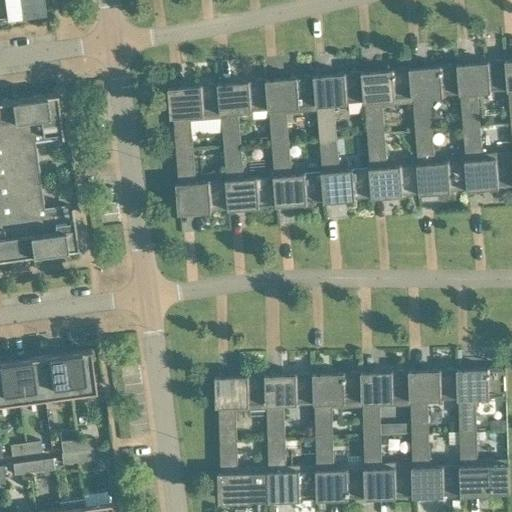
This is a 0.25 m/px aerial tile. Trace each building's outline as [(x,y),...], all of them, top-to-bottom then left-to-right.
[(0,0),(0,14),(19,12),(17,0),(0,0)] [(17,0),(19,12),(44,8),(43,0),(17,0)] [(508,89),(505,59),(457,63),(460,93),(462,126),(480,124),(478,91),(508,89)] [(460,93),(457,63),(409,67),(412,97),(415,130),(432,128),(430,95),(460,93)] [(412,97),(409,67),(362,70),(364,101),(367,133),(385,132),(382,99),(412,97)] [(364,101),(362,70),(314,74),(317,109),(319,137),(337,136),(334,103),(364,101)] [(317,109),(314,74),(266,78),(268,108),(271,141),(289,140),(287,112),(317,109)] [(268,108),(266,78),(218,82),(221,117),(223,145),(241,144),(238,111),(268,108)] [(221,117),(218,82),(168,86),(171,116),(173,116),(176,149),(193,148),(191,120),(221,117)] [(62,137),(56,93),(29,97),(35,141),(62,137)] [(35,141),(29,97),(0,100),(0,179),(39,175),(35,141)] [(511,185),(511,154),(483,157),(480,124),(462,126),(465,159),(467,189),(511,185)] [(467,189),(465,159),(435,161),(432,128),(415,130),(417,163),(420,193),(467,189)] [(420,193),(417,163),(387,165),(385,132),(367,133),(369,166),(372,197),(420,193)] [(372,197),(369,166),(339,169),(337,136),(319,137),(321,170),(324,201),(372,197)] [(324,201),(321,170),(292,173),(289,140),(271,141),(274,174),(276,204),(324,201)] [(276,204),(274,174),(244,177),(241,144),(223,145),(226,178),(228,208),(276,204)] [(228,208),(226,178),(196,180),(193,148),(176,149),(178,182),(176,182),(179,212),(228,208)] [(0,258),(50,252),(44,209),(39,175),(0,179),(0,258)] [(71,206),(44,209),(50,252),(77,248),(71,206)] [(89,349),(76,351),(76,352),(64,353),(69,394),(95,390),(89,349)] [(69,394),(64,353),(51,355),(51,354),(39,356),(44,397),(69,394)] [(44,397),(39,356),(26,357),(26,359),(14,360),(19,401),(44,397)] [(0,403),(19,401),(14,360),(1,362),(1,361),(0,361),(0,403)] [(507,396),(506,366),(457,367),(458,398),(459,428),(477,428),(476,397),(507,396)] [(458,398),(457,367),(409,369),(410,404),(411,430),(428,430),(427,399),(458,398)] [(410,404),(409,369),(361,370),(362,405),(363,432),(380,432),(379,405),(410,404)] [(362,405),(361,370),(313,372),(314,402),(315,434),(332,433),(331,406),(362,405)] [(314,402),(313,372),(265,373),(266,408),(267,436),(284,435),(283,403),(314,402)] [(266,408),(265,373),(215,375),(216,405),(218,405),(219,438),(236,437),(235,409),(266,408)] [(458,421),(450,421),(450,431),(459,431),(458,421)] [(510,492),(509,457),(478,458),(477,428),(459,428),(460,463),(461,494),(510,492)] [(461,494),(460,463),(429,464),(428,430),(411,430),(412,460),(413,495),(461,494)] [(413,495),(412,460),(381,461),(380,432),(363,432),(364,466),(365,497),(413,495)] [(365,497),(364,466),(333,467),(332,433),(315,434),(316,463),(317,498),(365,497)] [(317,498),(316,463),(285,464),(284,435),(267,436),(268,464),(270,500),(317,498)] [(91,437),(76,439),(77,450),(92,448),(91,437)] [(270,500),(268,464),(237,465),(236,437),(219,438),(220,471),(218,471),(219,501),(270,500)] [(40,439),(25,442),(26,453),(41,451),(40,439)] [(77,450),(76,439),(60,441),(62,452),(77,450)] [(26,453),(25,442),(10,444),(11,455),(26,453)] [(93,459),(92,448),(77,450),(78,461),(93,459)] [(78,461),(77,450),(62,452),(61,452),(62,463),(78,461)] [(44,470),(43,458),(27,461),(29,472),(44,470)] [(29,472),(27,461),(12,463),(14,474),(29,472)] [(85,511),(85,505),(83,497),(58,500),(60,509),(60,511),(85,511)] [(111,511),(110,502),(85,505),(85,511),(111,511)]
